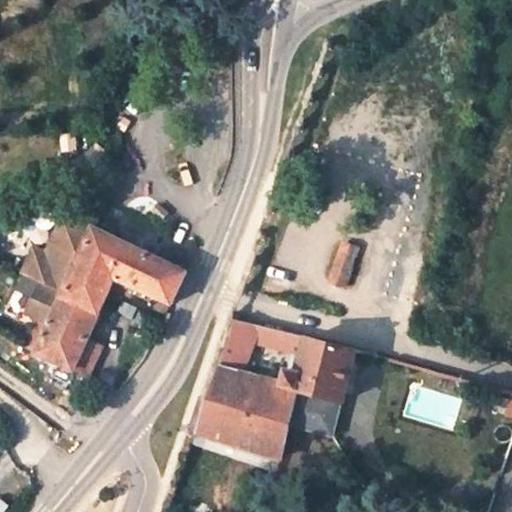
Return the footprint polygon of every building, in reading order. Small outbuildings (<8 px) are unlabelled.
[(170,511),(333,42),(327,39),(162,511),(170,511)] [(70,291),(105,309),(108,302),(119,280),(173,305),(193,257),(176,248),(172,261),(160,256),(101,229),(100,233),(71,218),(56,250),(43,245),(32,271),(43,277),(70,291)] [(343,242),(330,283),(346,288),(359,247),(343,242)] [(50,328),(38,351),(89,376),(103,348),(89,340),(105,309),(70,291),(43,277),(24,313),(38,321),(50,327),(50,328)] [(344,349),(280,330),(277,338),(280,339),(277,348),(304,355),(302,365),(300,372),(289,370),(289,369),(285,383),(242,373),(255,343),(263,325),(238,320),(200,432),(255,451),(282,458),(290,425),(334,436),(342,401),(344,401),(357,348),(344,349)] [(25,345),(38,351),(50,328),(50,327),(38,321),(37,321),(25,345)] [(263,325),(255,343),(277,348),(280,339),(277,338),(280,330),(263,325)] [(291,362),(289,370),(300,372),(302,365),(291,362)] [(255,451),(200,432),(196,445),(278,473),(282,458),(255,451)]
